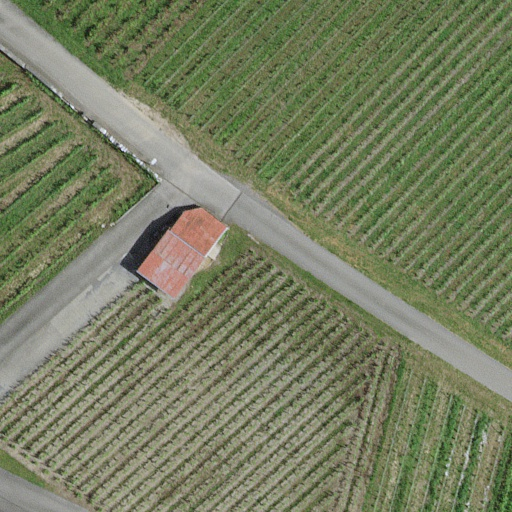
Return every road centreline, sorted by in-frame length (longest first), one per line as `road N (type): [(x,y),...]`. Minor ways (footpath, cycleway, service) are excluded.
road 1 (residential): [(511,382),(187,171)]
road 2 (residential): [(0,343),(187,171)]
road 3 (residential): [(187,171),(0,10)]
